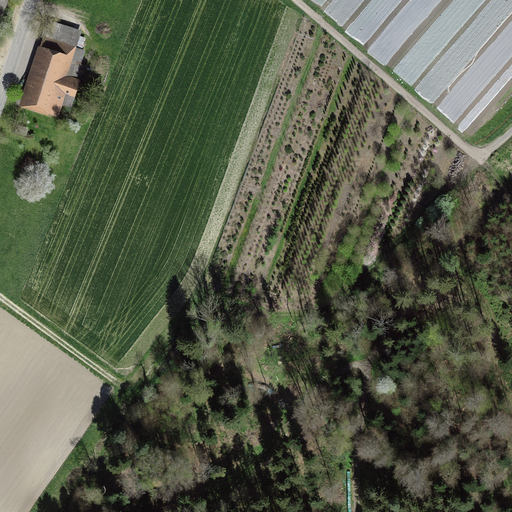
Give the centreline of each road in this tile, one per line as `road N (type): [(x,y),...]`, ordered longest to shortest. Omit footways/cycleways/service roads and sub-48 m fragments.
road 1 (track): [(296,0),(473,150),(511,128)]
road 2 (track): [(368,360),(429,275),(496,203),(498,178),(479,150)]
road 3 (track): [(228,511),(259,455),(341,371),(368,360)]
road 4 (track): [(368,360),(357,511)]
